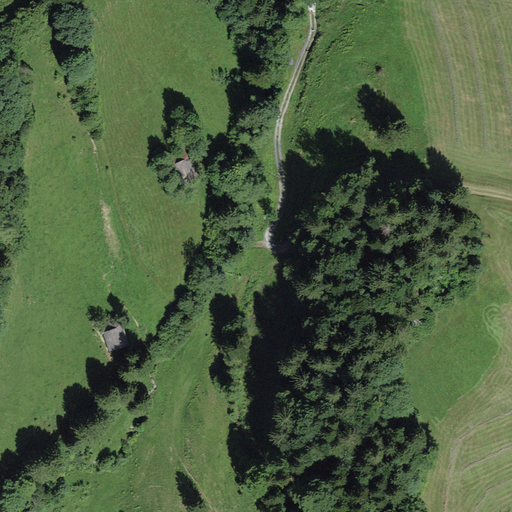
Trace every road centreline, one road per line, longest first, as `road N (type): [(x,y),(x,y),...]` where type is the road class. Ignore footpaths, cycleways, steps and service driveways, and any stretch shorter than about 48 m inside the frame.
road 1 (track): [(206,158),(224,233),(274,249),(288,248),(331,182),(364,166),(511,199)]
road 2 (track): [(314,0),(314,24),(279,124),(283,207),(271,232),(274,249)]
